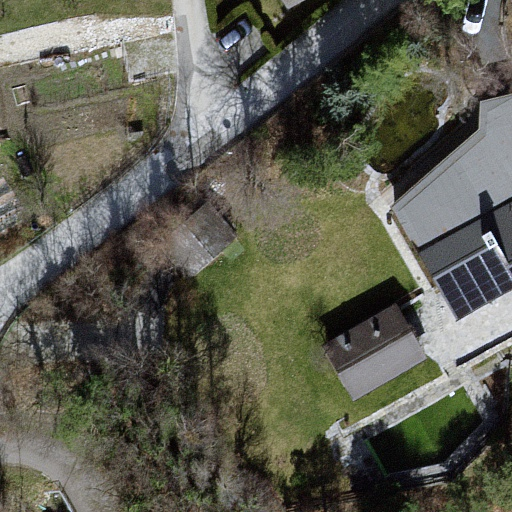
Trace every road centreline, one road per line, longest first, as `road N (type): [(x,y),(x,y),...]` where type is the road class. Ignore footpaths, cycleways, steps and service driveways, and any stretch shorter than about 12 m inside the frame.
road 1 (residential): [(0,280),(374,0)]
road 2 (unclassified): [(93,511),(66,471),(33,453),(0,452)]
